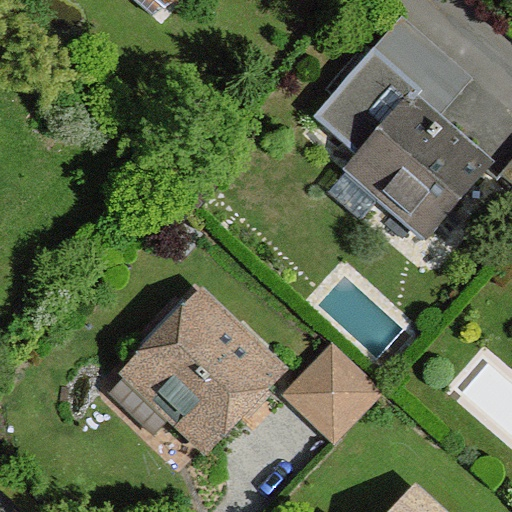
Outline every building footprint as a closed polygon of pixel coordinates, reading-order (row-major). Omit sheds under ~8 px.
[(135,0),(155,17),(179,0),(135,0)] [(410,102),(417,107),(426,95),(391,64),(380,54),(322,120),(361,158),(410,102)] [(417,107),(410,102),(361,158),(394,186),(386,194),(432,234),(487,169),(417,107)] [(511,165),(502,177),(511,185),(511,165)] [(275,379),(199,306),(138,370),(183,412),(215,442),(275,379)] [(378,396),(335,354),(293,396),(336,438),(378,396)] [(183,412),(138,370),(113,394),(157,437),(183,412)] [(433,511),(416,496),(401,511),(433,511)]
